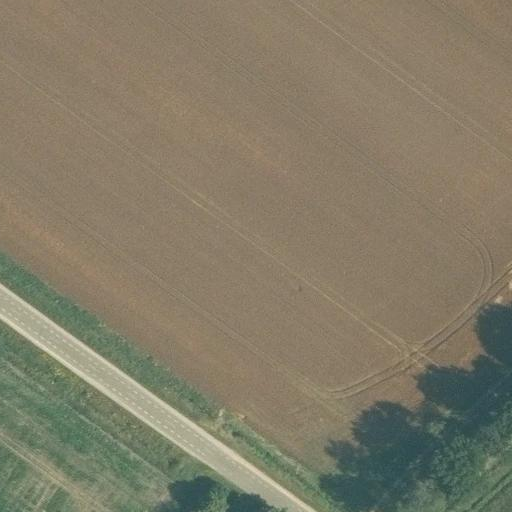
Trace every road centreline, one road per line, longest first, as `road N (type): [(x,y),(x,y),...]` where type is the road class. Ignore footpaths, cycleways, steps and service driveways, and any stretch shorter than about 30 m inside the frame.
road 1 (tertiary): [(293,511),(0,296)]
road 2 (track): [(511,382),(386,511)]
